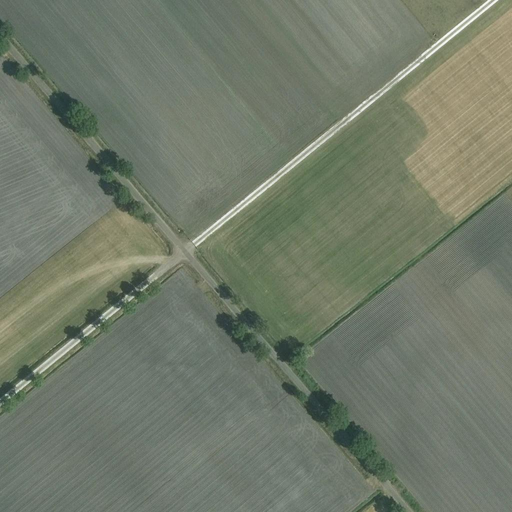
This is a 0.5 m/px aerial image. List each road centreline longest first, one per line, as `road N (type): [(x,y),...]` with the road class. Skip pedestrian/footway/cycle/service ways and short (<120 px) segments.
road 1 (unclassified): [(407,511),(0,37)]
road 2 (track): [(0,401),(183,252)]
